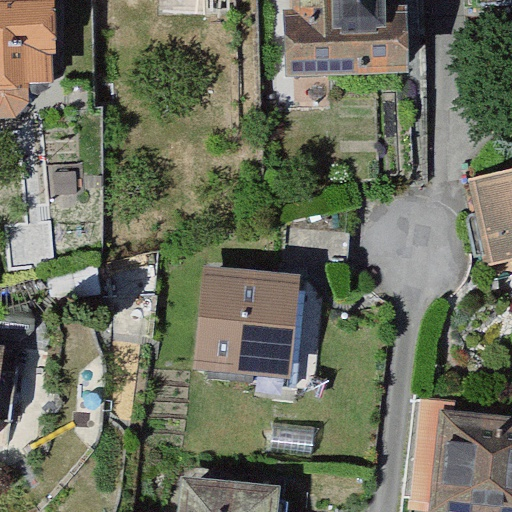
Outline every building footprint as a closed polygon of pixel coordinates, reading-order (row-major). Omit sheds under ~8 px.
[(55,0),(0,0),(0,119),(1,121),(19,120),(30,104),(29,77),(59,76),(55,0)] [(295,19),(298,75),(411,69),(408,13),(390,14),(389,0),(307,0),(308,18),(295,19)] [(511,186),(480,194),(499,267),(511,263),(511,186)] [(157,251),(105,260),(111,296),(163,287),(157,251)] [(302,276),(217,270),(210,362),(295,368),(302,276)] [(511,511),(511,432),(447,425),(437,511),(511,511)] [(317,432),(287,432),(287,460),(316,460),(317,432)] [(280,511),(282,495),(197,487),(195,511),(280,511)]
